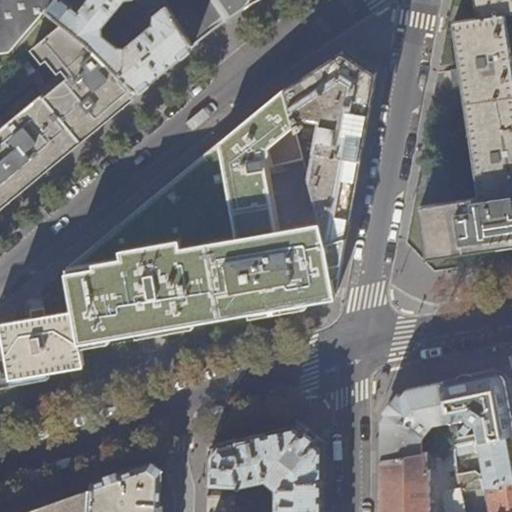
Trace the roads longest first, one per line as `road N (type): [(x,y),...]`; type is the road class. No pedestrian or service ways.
road 1 (residential): [(0,281),(212,104),(353,0)]
road 2 (residential): [(360,348),(425,0)]
road 3 (residential): [(360,348),(176,414)]
road 4 (residential): [(176,414),(0,476)]
road 5 (residential): [(353,511),(360,348)]
road 6 (residential): [(511,322),(360,348)]
